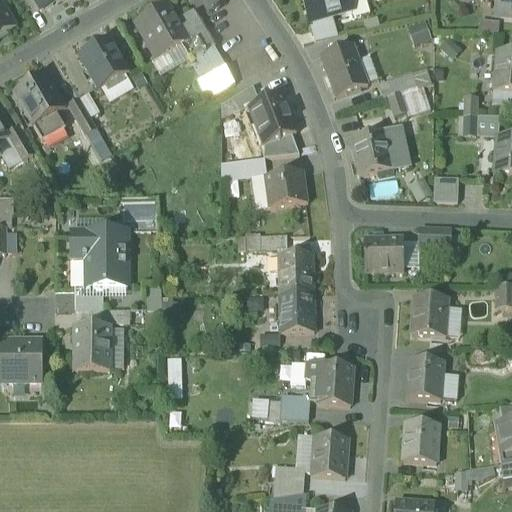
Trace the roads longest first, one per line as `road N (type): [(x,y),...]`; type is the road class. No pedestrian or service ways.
road 1 (residential): [(341,224),(349,328),(383,365),(373,511)]
road 2 (residential): [(262,0),(325,131),(341,224)]
road 3 (residential): [(511,226),(341,224)]
road 4 (residential): [(0,72),(130,0)]
